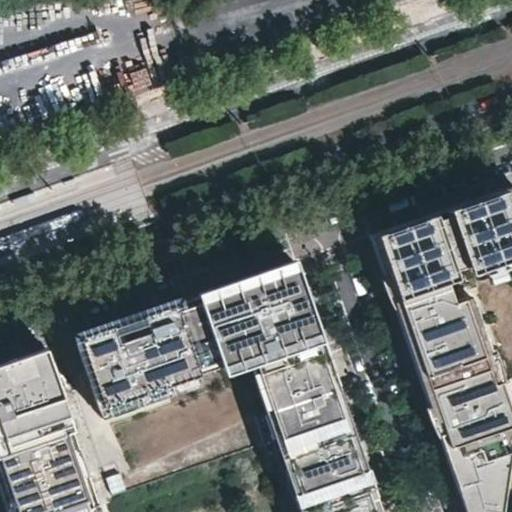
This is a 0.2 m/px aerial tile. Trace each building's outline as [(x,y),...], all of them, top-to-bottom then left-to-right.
[(481,324),(471,295),(453,301),(444,273),(482,259),(499,254),(504,268),(511,264),(511,185),(489,194),(492,200),(465,208),(464,203),(454,206),(370,235),(386,283),(387,285),(393,283),(402,310),(397,312),(415,366),(428,405),(434,403),(443,429),(437,431),(465,511),(500,511),(511,437),(511,416),(500,380),(493,383),(474,327),(481,324)] [(34,192),(12,199),(16,207),(36,199),(34,192)] [(14,251),(0,255),(0,264),(18,257),(14,251)] [(504,268),(499,254),(482,259),(487,273),(504,268)] [(256,352),(311,511),(380,511),(360,451),(333,375),(307,299),(294,261),(113,323),(84,333),(112,413),(167,394),(162,378),(175,373),(230,354),(232,360),(256,352)] [(0,361),(0,456),(7,454),(13,452),(18,469),(13,471),(14,476),(7,478),(19,511),(114,511),(56,343),(44,347),(0,361)] [(175,373),(177,379),(232,360),(230,354),(175,373)] [(175,373),(162,378),(167,394),(181,389),(177,379),(175,373)] [(13,452),(7,454),(10,463),(13,471),(18,469),(13,452)]
